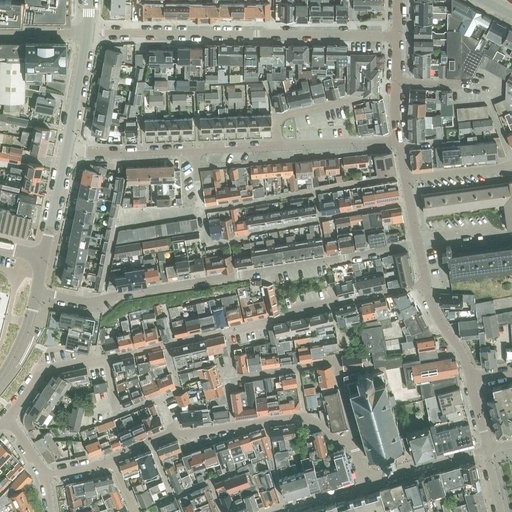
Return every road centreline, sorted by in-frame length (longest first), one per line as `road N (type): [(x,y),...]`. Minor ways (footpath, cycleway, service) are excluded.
road 1 (residential): [(417,242),(103,301),(36,291)]
road 2 (residential): [(398,37),(87,32)]
road 3 (residential): [(426,283),(226,329)]
road 4 (residential): [(226,329),(234,377),(298,369),(305,420)]
road 5 (residential): [(511,159),(487,99),(465,85),(398,83)]
road 6 (residential): [(193,148),(198,210),(122,221)]
road 7 (residential): [(175,434),(49,476)]
road 8 (residential): [(305,420),(175,434)]
road 9 (residential): [(490,448),(365,483)]
road 10 (residential): [(193,148),(65,148)]
road 11 (residential): [(226,329),(106,355)]
